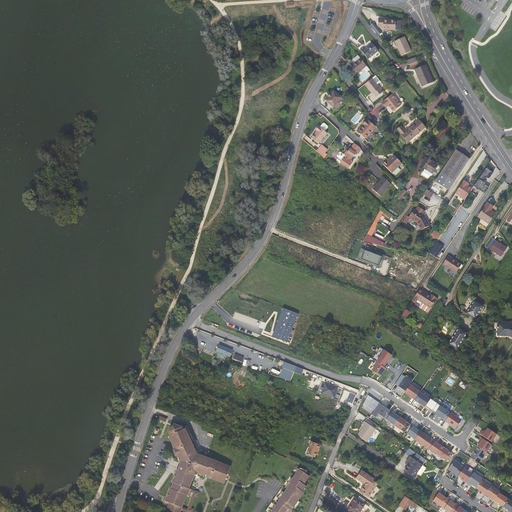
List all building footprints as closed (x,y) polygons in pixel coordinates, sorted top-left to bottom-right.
[(395,29),(395,22),(395,19),(388,19),(383,19),(383,18),(378,18),(378,27),(382,27),(382,30),(395,30),(395,29)] [(411,50),(404,36),(394,40),(401,54),(411,50)] [(370,44),(364,50),(362,48),(358,50),(366,60),(377,52),(370,44)] [(348,68),(354,76),(364,68),(358,61),(352,66),(351,64),(347,67),(348,68)] [(426,63),(415,68),(423,86),(434,80),(426,63)] [(352,77),(354,76),(348,68),(346,70),(352,77)] [(365,84),(368,89),(369,88),(374,93),(376,96),(382,91),(372,78),(365,84)] [(342,97),(334,90),(326,100),(333,107),(342,97)] [(392,93),(382,101),(386,106),(388,104),(393,110),(401,104),(392,93)] [(376,108),(369,112),(373,118),(380,114),(376,108)] [(406,131),(402,135),(408,142),(425,127),(419,120),(406,131)] [(369,122),(361,129),(360,128),(357,131),(365,139),(376,129),(369,122)] [(321,128),(320,127),(316,131),(317,132),(316,133),(312,138),(319,144),(328,134),(326,132),(328,129),(328,128),(325,125),(324,125),(321,128)] [(397,130),(402,135),(406,131),(401,126),(397,130)] [(347,150),(345,152),(344,154),(341,152),(339,152),(337,155),(337,156),(338,157),(336,160),(340,163),(348,168),(352,162),(349,160),(355,152),(358,154),(361,150),(359,147),(354,144),(349,151),(347,150)] [(327,154),(321,149),(319,153),(324,158),(327,154)] [(469,160),(456,151),(435,182),(448,191),(469,160)] [(402,163),(395,156),(391,160),(388,163),(387,161),(384,164),(392,173),(402,163)] [(436,164),(432,162),(424,157),(419,165),(424,169),(430,173),(431,173),(436,164)] [(392,183),(384,176),(374,189),(382,195),(392,183)] [(462,182),(454,195),(464,201),(471,190),(466,187),(467,186),(462,182)] [(402,188),(396,196),(401,200),(407,192),(402,188)] [(430,199),(433,193),(426,189),(423,194),(430,199)] [(490,200),(481,214),(491,221),(497,211),(493,208),(495,204),(490,200)] [(388,210),(395,216),(397,214),(390,208),(388,210)] [(416,209),(411,216),(418,222),(421,229),(429,226),(424,216),(416,209)] [(433,233),(439,238),(442,233),(436,229),(433,233)] [(369,233),(367,241),(371,242),(380,244),(382,237),(369,233)] [(507,246),(493,236),(487,245),(501,255),(507,246)] [(368,251),(371,242),(367,241),(363,240),(360,248),(368,251)] [(360,248),(356,259),(379,267),(384,255),(376,252),(375,254),(368,251),(360,248)] [(461,266),(448,257),(442,266),(455,274),(461,266)] [(417,301),(429,310),(436,300),(432,297),(431,298),(430,297),(423,292),(419,290),(419,291),(413,299),(417,301)] [(471,317),(474,319),(483,306),(474,300),(466,313),(471,317)] [(298,313),(282,307),(272,335),(271,336),(287,342),(288,339),(298,313)] [(511,323),(499,322),(498,332),(508,334),(510,335),(510,336),(511,337),(511,323)] [(467,333),(463,331),(459,328),(448,344),(456,349),(467,333)] [(232,349),(218,344),(215,351),(229,357),(232,349)] [(384,349),(376,361),(377,361),(383,365),(391,354),(384,349)] [(296,366),(283,361),(281,367),(282,368),(279,377),(290,382),(296,366)] [(383,365),(377,361),(371,369),(379,375),(385,367),(383,365)] [(410,384),(412,381),(402,374),(396,384),(399,386),(398,388),(401,390),(402,388),(406,391),(410,384)] [(324,389),(323,392),(335,397),(339,388),(326,383),(325,386),(324,389)] [(406,391),(405,392),(412,397),(415,400),(420,392),(410,384),(406,391)] [(430,399),(420,392),(415,400),(425,407),(425,406),(430,399)] [(374,411),(380,403),(368,395),(363,405),(366,407),(367,406),(374,411)] [(430,399),(425,406),(433,411),(436,413),(441,406),(431,399),(430,399)] [(390,410),(380,403),(374,411),(372,414),(376,417),(378,414),(384,418),(390,410)] [(436,413),(435,414),(444,420),(449,412),(441,406),(436,413)] [(395,425),(400,417),(392,411),(387,420),(395,425)] [(451,413),(445,421),(456,428),(462,420),(451,413)] [(407,422),(400,417),(395,425),(401,430),(407,422)] [(364,421),(362,424),(364,425),(358,434),(367,441),(375,429),(364,421)] [(225,485),(232,470),(233,468),(224,464),(225,463),(211,459),(211,460),(198,456),(191,442),(192,442),(187,429),(183,430),(182,427),(180,428),(180,426),(177,426),(175,426),(172,430),(174,434),(172,435),(177,448),(176,448),(177,449),(179,457),(180,457),(182,461),(181,463),(182,463),(180,470),(179,469),(175,479),(192,486),(196,476),(200,474),(207,477),(208,475),(213,477),(212,479),(225,485)] [(415,439),(421,431),(413,426),(407,434),(415,439)] [(482,431),(479,434),(491,442),(496,435),(487,428),(484,433),(482,431)] [(431,439),(421,431),(415,439),(425,447),(431,439)] [(317,440),(314,438),(310,447),(311,447),(308,454),(317,458),(319,452),(320,449),(321,450),(322,445),(315,443),(317,440)] [(480,442),(477,447),(478,447),(486,453),(491,445),(482,438),(479,441),(480,442)] [(441,446),(431,439),(425,447),(436,453),(441,446)] [(451,453),(441,446),(436,453),(435,454),(446,461),(451,453)] [(478,464),(486,453),(478,447),(470,459),(478,464)] [(409,464),(405,470),(414,477),(426,459),(417,453),(413,458),(411,456),(407,462),(409,464)] [(463,468),(464,467),(454,460),(448,470),(454,474),(454,475),(457,477),(458,476),(463,468)] [(466,483),(473,474),(463,468),(458,476),(464,480),(463,481),(466,483)] [(303,469),(303,470),(300,473),(299,472),(291,483),(292,483),(281,497),(282,498),(272,511),(291,511),(305,492),(304,491),(306,488),(308,486),(305,484),(311,476),(308,474),(309,471),(303,469)] [(376,480),(364,472),(359,480),(363,483),(365,484),(366,487),(362,492),(370,498),(378,487),(373,484),(375,482),(376,480)] [(476,488),(481,481),(482,479),(473,473),(473,474),(466,483),(470,486),(471,484),(476,488)] [(171,503),(168,509),(175,511),(181,511),(183,510),(184,507),(188,495),(191,496),(193,492),(194,490),(191,488),(192,486),(175,479),(174,482),(175,483),(172,489),(171,488),(166,501),(171,503)] [(490,487),(481,481),(476,488),(476,489),(482,492),(481,493),(484,496),(485,494),(489,488),(490,487)] [(493,502),(498,494),(489,488),(485,494),(491,498),(490,499),(493,502)] [(184,507),(183,510),(187,511),(193,511),(195,509),(192,508),(197,497),(199,497),(201,493),(194,490),(193,492),(195,493),(189,510),(184,507)] [(441,507),(447,499),(442,495),(442,494),(439,492),(433,501),(441,507)] [(503,507),(508,500),(499,493),(498,494),(493,502),(497,504),(498,503),(503,507)] [(360,511),(367,503),(355,496),(348,506),(356,511),(360,511)] [(409,499),(403,496),(397,505),(403,509),(406,503),(409,499)] [(450,500),(447,498),(447,499),(441,507),(447,511),(450,511),(455,504),(450,501),(450,500)] [(511,511),(511,502),(508,500),(503,507),(508,510),(508,511),(511,511)]
